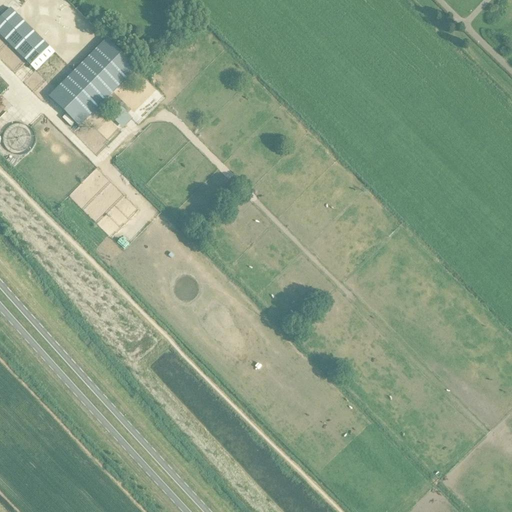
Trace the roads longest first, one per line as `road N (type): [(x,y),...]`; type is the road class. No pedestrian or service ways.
road 1 (tertiary): [(209,511),(0,283)]
road 2 (tertiary): [(0,306),(186,511)]
